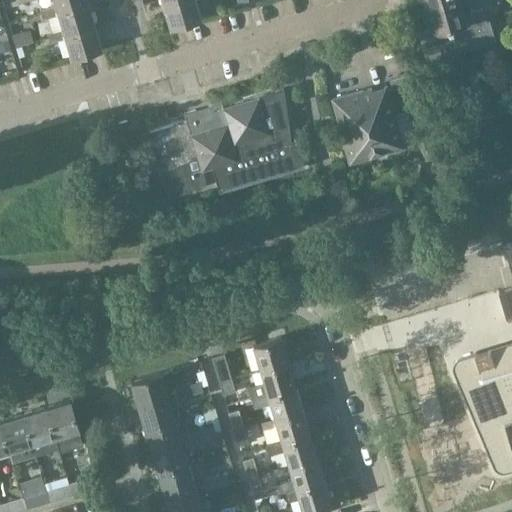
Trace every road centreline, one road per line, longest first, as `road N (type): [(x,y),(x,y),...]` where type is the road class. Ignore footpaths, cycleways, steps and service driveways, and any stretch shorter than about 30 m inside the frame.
road 1 (residential): [(382,0),(0,117)]
road 2 (residential): [(0,378),(291,290),(312,293),(324,306)]
road 3 (residential): [(388,511),(324,306)]
